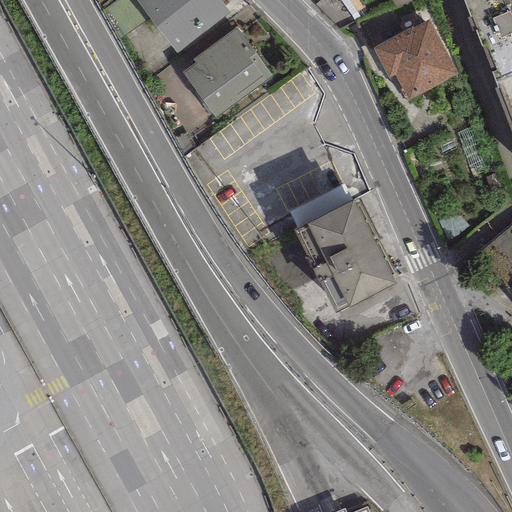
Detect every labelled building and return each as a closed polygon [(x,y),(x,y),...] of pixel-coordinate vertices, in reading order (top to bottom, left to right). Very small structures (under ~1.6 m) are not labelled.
[(230,8),(224,0),(139,0),(175,48),(230,8)] [(511,12),(507,0),(464,0),(511,117),(511,12)] [(432,14),(373,43),(388,73),(393,71),(407,98),(461,71),(432,14)] [(240,27),(184,69),(217,114),(273,73),(240,27)] [(357,190),(297,220),(340,305),(400,275),(357,190)]
